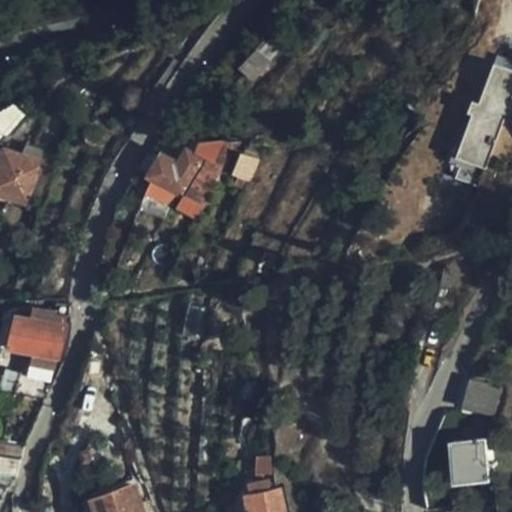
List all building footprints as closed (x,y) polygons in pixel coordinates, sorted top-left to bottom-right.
[(256,77),(275,58),(261,46),(243,64),(256,77)] [(476,114),(458,158),(487,171),(507,121),(511,108),(511,69),(499,64),(485,98),(483,103),(476,101),(472,113),(476,114)] [(476,101),(483,103),(485,98),(479,95),(476,101)] [(480,188),(487,171),(458,158),(476,114),(472,113),(449,163),(461,168),(457,179),(480,188)] [(48,159),(7,143),(0,161),(0,191),(31,203),(48,159)] [(151,152),(140,168),(181,194),(204,158),(188,148),(175,167),(151,152)] [(185,196),(203,207),(226,170),(208,158),(185,196)] [(59,354),(67,323),(55,320),(58,311),(35,306),(32,315),(18,312),(11,344),(59,354)] [(463,406),(494,416),(501,386),(469,378),(463,406)] [(23,449),(27,441),(0,435),(0,450),(23,456),(23,449)] [(487,447),(493,447),(493,437),(454,440),(456,480),(488,476),(487,447)] [(0,450),(0,468),(20,471),(23,456),(0,450)] [(273,471),(273,454),(259,454),(261,471),(273,471)] [(287,511),(281,486),(271,486),(270,477),(250,480),(252,490),(247,491),(249,511),(287,511)] [(144,511),(135,482),(94,495),(98,511),(144,511)]
